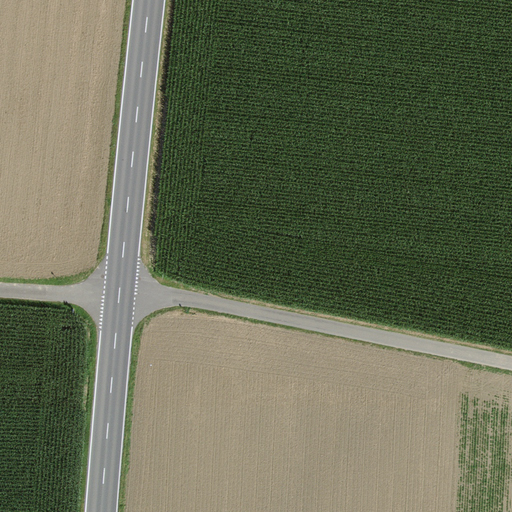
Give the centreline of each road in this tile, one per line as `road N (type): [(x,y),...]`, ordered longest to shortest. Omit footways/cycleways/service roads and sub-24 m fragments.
road 1 (tertiary): [(119,297),(150,0)]
road 2 (tertiary): [(101,511),(119,297)]
